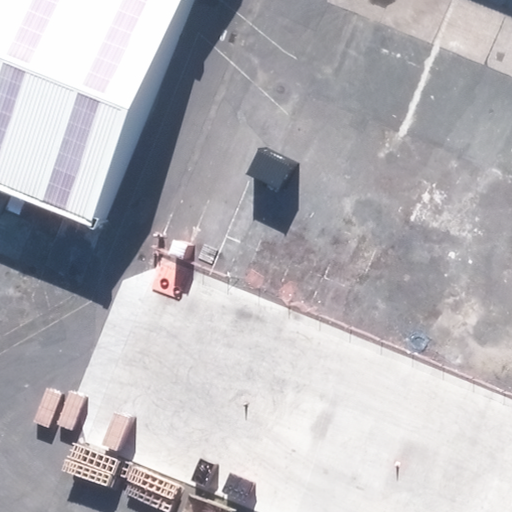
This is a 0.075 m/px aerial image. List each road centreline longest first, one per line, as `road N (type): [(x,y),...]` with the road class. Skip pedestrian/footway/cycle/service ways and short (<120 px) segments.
road 1 (unknown): [(107,346),(482,511)]
road 2 (unknown): [(205,106),(511,243)]
